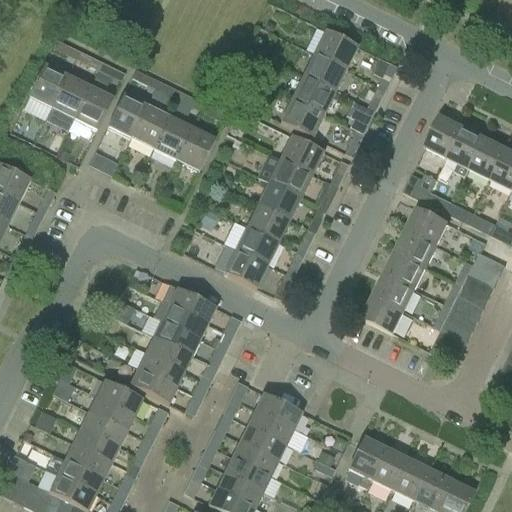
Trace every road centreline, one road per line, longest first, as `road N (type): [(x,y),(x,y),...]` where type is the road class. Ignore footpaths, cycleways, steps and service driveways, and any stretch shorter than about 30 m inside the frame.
road 1 (residential): [(0,392),(90,235),(110,234),(314,339)]
road 2 (residential): [(314,339),(452,60)]
road 3 (residential): [(314,339),(511,441)]
road 4 (residential): [(452,60),(333,0)]
